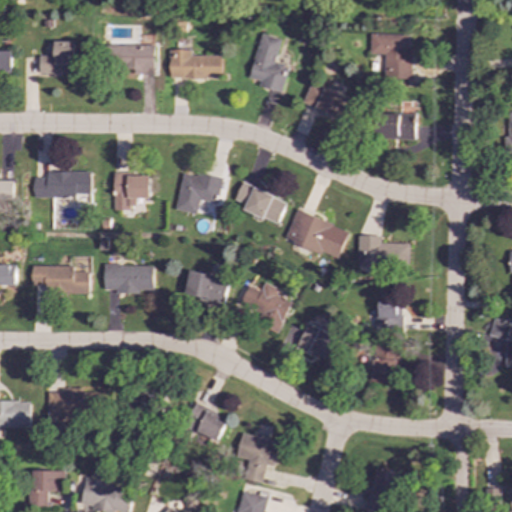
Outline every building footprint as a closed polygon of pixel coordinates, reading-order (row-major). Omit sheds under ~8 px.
[(282,39),(261,33),(248,78),(260,81),(259,86),(281,93),(289,66),(275,62),(282,39)] [(408,35),(370,34),(369,54),(384,55),(384,76),(411,77),(412,48),(408,48),(408,35)] [(40,73),(75,74),(75,41),(55,41),(55,55),(40,55),(40,73)] [(154,73),(155,45),(110,44),(110,72),(154,73)] [(222,56),(192,55),(192,50),(170,49),(169,77),(221,79),(222,56)] [(12,50),(0,50),(0,73),(13,73),(12,50)] [(303,103),(343,121),(352,100),(313,83),(303,103)] [(416,114),(383,113),(382,139),(414,140),(416,114)] [(33,177),(33,197),(76,198),(76,194),(91,194),(92,172),(47,171),(47,178),(33,177)] [(222,177),(198,172),(197,176),(182,173),(175,210),(196,214),(199,200),(217,203),(222,177)] [(114,209),(136,209),(136,198),(150,198),(150,174),(114,174),(114,209)] [(13,181),(0,180),(0,199),(13,200),(13,181)] [(234,200),(245,205),(243,210),(277,224),(287,201),(241,183),(234,200)] [(337,260),(348,230),(296,210),(284,239),(337,260)] [(381,236),(358,235),(357,266),(409,268),(409,244),(380,243),(381,236)] [(17,264),(0,264),(0,285),(17,285),(17,264)] [(74,266),(33,265),(32,285),(46,286),(46,293),(90,294),(90,272),(74,272),(74,266)] [(154,292),(154,266),(104,265),(104,291),(154,292)] [(229,279),(190,269),(184,294),(223,303),(229,279)] [(291,301),(276,295),(279,289),(264,283),(261,290),(245,284),(237,303),(261,313),(257,324),(278,333),(291,301)] [(401,330),(402,315),(397,315),(398,293),(379,292),(378,307),(370,306),(369,329),(401,330)] [(510,324),(493,318),(487,335),(504,341),(510,324)] [(343,340),(307,323),(296,347),(332,364),(343,340)] [(372,383),(397,383),(398,346),(373,346),(372,383)] [(48,391),(49,424),(75,423),(75,414),(89,414),(88,390),(48,391)] [(162,409),(162,395),(140,396),(140,410),(162,409)] [(0,427),(30,427),(31,401),(0,401),(0,427)] [(228,419),(195,404),(184,426),(217,441),(228,419)] [(261,483),(266,464),(274,466),(279,442),(241,433),(236,457),(247,459),(242,479),(261,483)] [(391,511),(400,475),(377,469),(366,511),(391,511)] [(65,471),(30,470),(29,506),(48,506),(48,492),(65,492),(65,471)] [(113,511),(128,511),(134,489),(86,479),(80,505),(113,511)] [(266,511),(269,497),(238,491),(233,511),(266,511)]
